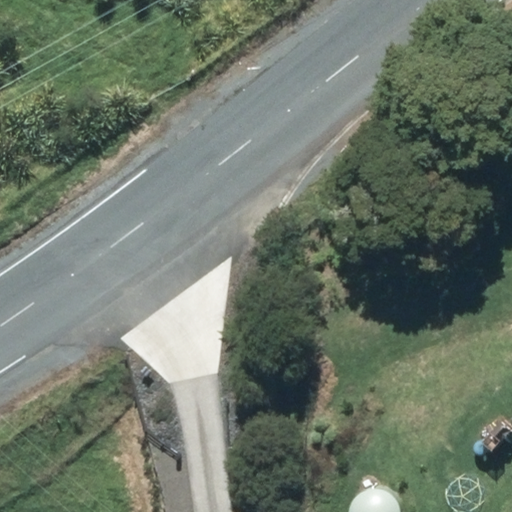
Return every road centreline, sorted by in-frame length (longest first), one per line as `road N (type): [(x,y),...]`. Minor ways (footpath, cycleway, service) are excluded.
road 1 (tertiary): [(0,324),(160,237),(439,0)]
road 2 (track): [(194,511),(160,237)]
